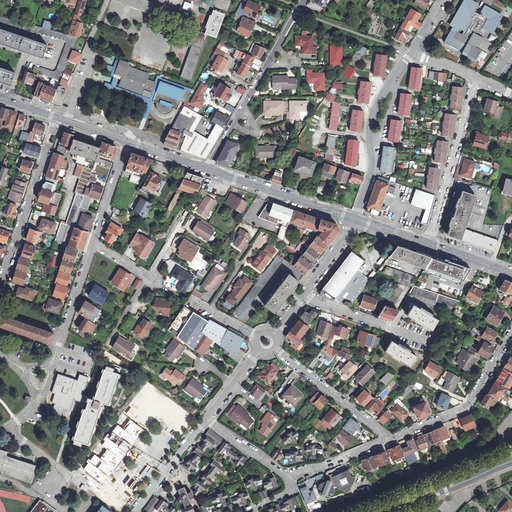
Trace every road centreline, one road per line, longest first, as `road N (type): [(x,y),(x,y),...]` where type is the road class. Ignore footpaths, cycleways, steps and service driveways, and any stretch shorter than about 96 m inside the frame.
road 1 (residential): [(206,168),(304,0)]
road 2 (residential): [(57,117),(0,290)]
road 3 (residential): [(411,53),(371,118),(373,164),(356,219)]
road 4 (residential): [(511,330),(464,409),(388,438)]
road 5 (residential): [(427,244),(478,79)]
road 6 (tertiary): [(206,168),(356,219)]
road 7 (residential): [(388,438),(275,349)]
road 8 (residential): [(432,342),(302,295)]
road 9 (residential): [(92,241),(48,368)]
road 10 (secondary): [(511,463),(389,511)]
